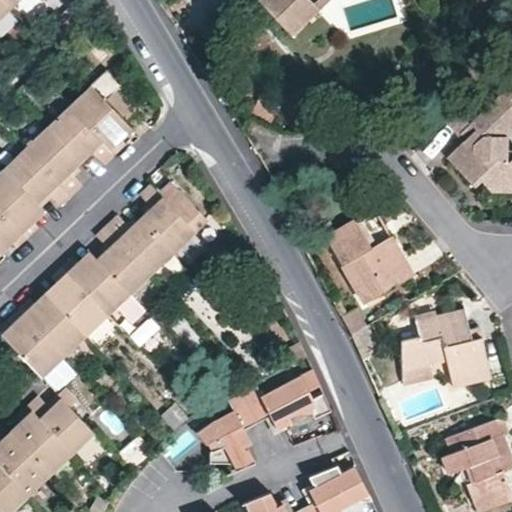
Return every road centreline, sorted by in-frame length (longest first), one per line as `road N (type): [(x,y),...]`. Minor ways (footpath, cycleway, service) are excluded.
road 1 (residential): [(200,109),(338,346),(409,511)]
road 2 (residential): [(200,109),(0,299)]
road 3 (residential): [(502,262),(467,247),(379,154),(287,152)]
road 4 (residential): [(132,0),(200,109)]
